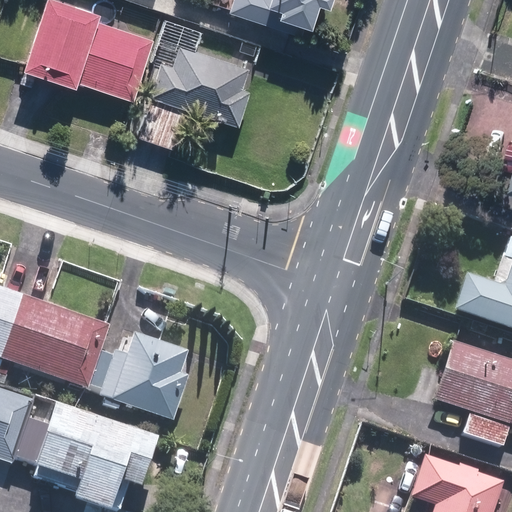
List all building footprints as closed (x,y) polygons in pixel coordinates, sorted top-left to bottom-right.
[(155,40),(100,23),(103,14),(61,0),(47,0),(24,68),(79,86),(81,80),(137,98),(155,40)] [(234,0),(230,11),(300,34),(311,0),(234,0)] [(164,63),(155,90),(154,90),(138,137),(172,148),(184,111),(235,126),(247,86),(244,85),(248,69),(181,49),(176,66),(164,63)] [(465,274),(453,311),(511,328),(511,263),(505,287),(465,274)] [(188,351),(134,333),(127,354),(114,350),(113,354),(102,351),(111,325),(0,287),(0,358),(89,389),(90,387),(101,391),(98,397),(110,401),(110,402),(163,420),(164,418),(172,421),(188,375),(180,373),(188,351)] [(511,361),(452,343),(434,400),(511,424),(511,361)] [(0,460),(13,464),(15,457),(38,465),(34,478),(78,492),(76,498),(111,510),(120,481),(140,488),(156,439),(56,405),(49,426),(28,419),(34,400),(0,389),(0,460)] [(467,413),(460,433),(502,447),(509,427),(467,413)] [(492,511),(503,482),(437,460),(423,501),(434,505),(431,511),(492,511)]
